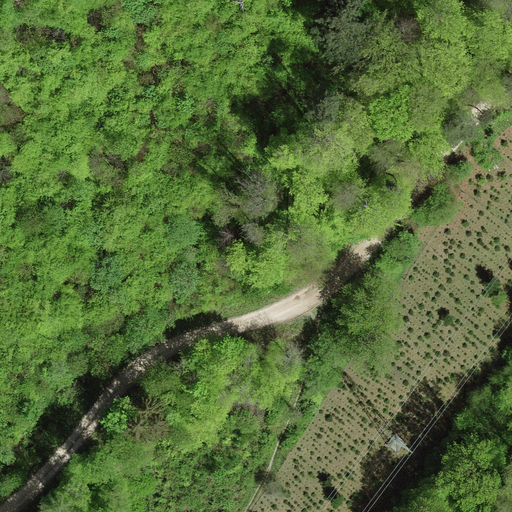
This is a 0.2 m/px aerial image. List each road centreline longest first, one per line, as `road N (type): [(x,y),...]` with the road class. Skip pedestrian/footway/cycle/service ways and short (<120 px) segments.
road 1 (track): [(511,82),(325,293),(154,355),(2,511)]
road 2 (track): [(325,293),(309,365),(240,511)]
